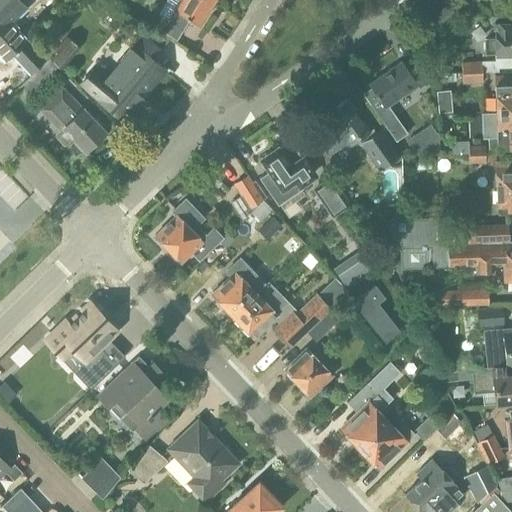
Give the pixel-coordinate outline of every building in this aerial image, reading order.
[(0,0),(0,56),(5,62),(12,55),(16,60),(30,74),(49,58),(49,57),(35,42),(31,46),(27,41),(28,40),(18,30),(19,29),(13,22),(20,16),(11,7),(18,0),(0,0)] [(214,0),(165,0),(157,12),(156,12),(149,23),(177,40),(191,17),(201,22),(214,0)] [(501,0),(470,0),(495,13),(501,0)] [(485,38),(486,54),(496,54),(511,53),(511,27),(511,28),(511,20),(494,21),(495,38),(485,38)] [(60,69),(79,47),(66,36),(49,58),(56,66),(60,69)] [(147,38),(135,53),(128,47),(102,78),(92,69),(79,83),(122,120),(165,68),(155,60),(162,51),(147,38)] [(27,95),(56,66),(49,58),(30,74),(18,86),(27,95)] [(462,61),(462,72),(482,71),(481,60),(462,61)] [(371,88),(363,93),(369,102),(388,130),(397,142),(408,134),(400,122),(388,104),(411,89),(412,91),(427,81),(419,68),(411,73),(403,61),(369,84),(371,88)] [(462,72),(462,83),(482,82),(482,71),(462,72)] [(496,111),(511,110),(511,82),(507,83),(506,74),(495,75),(496,111)] [(58,130),(63,126),(86,150),(106,131),(63,85),(38,109),(58,130)] [(381,129),(376,132),(372,127),(374,126),(365,114),(363,116),(350,98),(327,113),(334,124),(318,135),(331,153),(347,142),(348,143),(357,137),(379,171),(399,158),(381,129)] [(481,138),(489,138),(489,148),(508,148),(511,148),(511,110),(496,111),(480,112),(481,138)] [(439,134),(415,151),(415,156),(440,154),(439,134)] [(272,170),(261,178),(273,194),(281,205),(304,188),(301,184),(315,173),(291,139),(264,159),(272,170)] [(467,146),(468,154),(485,153),(484,145),(467,146)] [(485,153),(468,154),(468,163),(485,162),(485,153)] [(495,161),(495,165),(498,204),(507,204),(507,212),(511,211),(511,164),(510,164),(509,160),(495,161)] [(232,184),(249,210),(263,200),(246,175),(232,184)] [(320,186),(318,194),(333,216),(348,206),(330,179),(320,186)] [(177,215),(156,235),(158,237),(158,241),(162,246),(165,246),(172,253),(171,256),(176,260),(180,259),(182,262),(192,252),(199,259),(221,238),(213,229),(205,237),(194,226),(195,225),(203,218),(185,200),(173,211),(177,215)] [(273,218),(258,232),(268,241),(282,227),(273,218)] [(447,221),(427,222),(428,267),(476,265),(477,270),(493,269),(493,263),(503,262),(504,280),(511,279),(511,241),(509,241),(502,241),(502,242),(469,243),(468,243),(461,243),(460,226),(447,227),(447,221)] [(508,223),(468,224),(469,243),(502,242),(502,241),(509,241),(508,223)] [(345,262),(335,269),(346,285),(373,267),(364,254),(347,265),(345,262)] [(232,276),(213,294),(223,304),(223,309),(228,314),(233,315),(234,316),(257,292),(266,284),(241,259),(228,272),(232,276)] [(257,292),(234,316),(235,321),(240,326),(245,327),(255,337),(274,318),(276,317),(281,322),(294,309),(288,304),(287,305),(266,284),(257,292)] [(375,284),(353,302),(385,342),(400,330),(379,303),(385,297),(375,284)] [(486,288),(459,290),(460,307),(487,305),(486,288)] [(281,322),(275,328),(292,346),(306,333),(327,312),(332,307),(335,304),(324,294),(321,296),(318,293),(300,311),(298,313),(294,309),(281,322)] [(66,323),(48,340),(62,356),(63,357),(67,352),(79,365),(108,338),(116,331),(90,304),(67,325),(66,323)] [(502,307),(464,311),(466,325),(476,324),(476,326),(504,323),(502,307)] [(327,312),(306,333),(314,342),(336,321),(327,312)] [(39,315),(28,325),(42,340),(53,330),(39,315)] [(511,327),(485,329),(488,365),(511,363),(511,327)] [(291,379),(296,380),(301,385),(301,390),(305,394),(310,394),(311,396),(334,375),(308,347),(285,368),(287,370),(287,375),(291,379)] [(133,361),(105,388),(96,396),(108,410),(109,408),(119,419),(127,411),(140,424),(136,429),(147,441),(168,421),(158,410),(169,399),(156,385),(167,375),(154,362),(149,366),(139,356),(134,362),(133,361)] [(361,447),(389,421),(381,412),(388,405),(387,404),(393,398),(384,388),(401,372),(390,362),(348,402),(359,414),(343,428),(361,447)] [(511,373),(506,374),(505,364),(494,365),(494,366),(472,368),(474,393),(496,391),(497,401),(511,399),(511,373)] [(439,426),(437,428),(446,438),(466,419),(461,410),(454,415),(452,413),(439,426)] [(424,441),(439,426),(430,416),(414,431),(424,441)] [(226,483),(223,479),(241,463),(199,419),(173,443),(179,450),(174,455),(200,482),(193,488),(206,502),(226,483)] [(389,421),(361,447),(379,466),(407,439),(408,440),(415,433),(404,422),(397,429),(389,421)] [(485,423),(471,431),(483,453),(497,446),(485,423)] [(143,483),(166,460),(147,444),(126,469),(143,483)] [(497,446),(483,453),(488,463),(502,456),(497,446)] [(0,480),(8,474),(14,481),(23,473),(15,464),(11,467),(0,455),(0,480)] [(121,477),(102,458),(81,478),(103,499),(121,477)] [(446,511),(466,495),(455,484),(456,483),(433,459),(418,473),(423,478),(409,491),(406,494),(412,501),(414,502),(413,507),(416,510),(422,511),(446,511)] [(466,474),(479,496),(496,486),(484,464),(466,474)] [(511,476),(497,479),(500,488),(501,491),(502,492),(511,490),(511,476)] [(274,511),(281,506),(260,483),(242,499),(241,498),(232,507),(231,506),(225,511),(217,511),(218,511),(217,511),(274,511)] [(14,511),(30,497),(22,488),(3,506),(8,511),(14,511)] [(501,491),(502,502),(503,503),(511,501),(511,490),(502,492),(501,491)] [(494,493),(473,511),(509,511),(510,511),(494,493)] [(30,511),(38,505),(30,497),(14,511),(30,511)]
